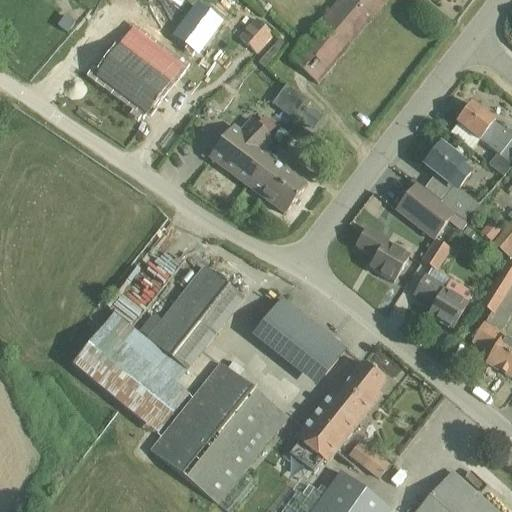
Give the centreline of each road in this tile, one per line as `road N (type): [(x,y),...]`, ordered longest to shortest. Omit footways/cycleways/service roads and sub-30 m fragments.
road 1 (unclassified): [(290,263),(0,59)]
road 2 (unclassified): [(290,263),(468,42)]
road 3 (unclassified): [(511,417),(290,263)]
